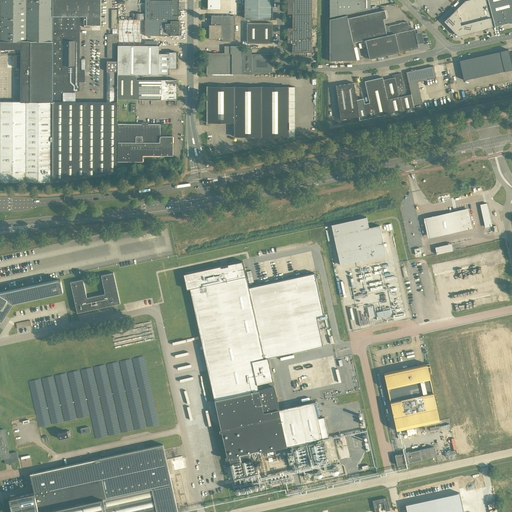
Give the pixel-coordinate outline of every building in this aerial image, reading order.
[(0,0),(0,48),(0,49),(0,53),(21,53),(21,55),(13,55),(13,67),(21,67),(21,101),(0,101),(0,181),(26,182),(52,182),(64,180),(84,177),(93,176),(115,173),(117,173),(117,172),(117,138),(117,113),(117,106),(117,102),(107,102),(85,102),(64,102),(64,91),(70,91),(70,95),(75,95),(75,91),(79,91),(79,81),(81,81),(81,76),(79,76),(79,16),(86,16),(86,18),(83,18),(83,27),(88,27),(88,25),(101,25),(100,0),(0,0)] [(154,0),(155,0),(150,0),(150,19),(178,20),(178,16),(179,16),(178,0),(154,0)] [(220,0),(207,0),(208,9),(220,9),(220,0)] [(244,0),(244,18),(272,18),(272,0),(244,0)] [(292,19),(312,19),(311,0),(287,0),(287,14),(292,14),(292,19)] [(329,0),(329,17),(370,8),(370,0),(329,0)] [(465,1),(444,21),(458,36),(463,35),(463,34),(493,27),(485,0),(468,0),(465,1)] [(509,24),(511,23),(511,0),(487,0),(495,27),(509,23),(509,24)] [(330,48),(354,42),(365,40),(390,35),(388,26),(385,25),(385,26),(383,19),(387,19),(385,10),(347,18),(347,16),(330,19),(330,48)] [(209,25),(209,39),(221,39),(221,41),(234,41),(235,20),(235,16),(215,16),(211,16),(211,18),(211,25),(209,25)] [(312,52),(312,47),(312,19),(292,19),(292,28),(287,28),(287,43),(292,43),(292,52),(312,52)] [(180,21),(178,21),(171,20),(171,23),(160,23),(160,35),(180,36),(180,23),(180,21)] [(412,30),(411,25),(409,26),(408,22),(388,26),(390,35),(412,30)] [(247,43),(272,43),(272,23),(247,23),(247,43)] [(412,30),(390,35),(365,40),(369,59),(419,48),(414,29),(412,30)] [(117,58),(117,34),(107,34),(107,58),(117,58)] [(354,42),(330,48),(330,61),(357,60),(354,47),(355,47),(354,42)] [(118,45),(117,74),(137,74),(159,74),(159,75),(169,75),(169,68),(176,69),(176,57),(177,52),(169,52),(169,54),(159,53),(159,45),(118,45)] [(230,46),(230,53),(207,53),(207,74),(242,74),(242,46),(230,46)] [(272,54),(271,54),(252,54),(252,49),(243,49),(242,74),(252,74),(252,73),(272,73),(272,54)] [(459,60),(464,80),(504,71),(511,69),(511,67),(508,49),(500,51),(459,60)] [(107,74),(107,102),(117,102),(117,74),(117,64),(117,61),(107,61),(107,64),(107,72),(107,74)] [(414,70),(406,72),(409,84),(409,85),(411,94),(414,108),(423,106),(417,82),(436,78),(433,66),(416,70),(416,69),(414,70)] [(392,78),(383,80),(391,113),(402,111),(414,108),(411,94),(406,95),(401,73),(392,75),(392,78)] [(117,74),(117,99),(176,100),(176,80),(136,79),(137,74),(117,74)] [(362,98),(356,100),(359,117),(359,120),(367,118),(391,113),(383,80),(382,77),(365,81),(369,102),(363,104),(362,98)] [(347,84),(335,85),(340,119),(359,117),(356,100),(354,83),(347,84)] [(288,87),(207,87),(207,122),(217,122),(217,124),(222,124),(222,122),(234,122),(234,136),(288,137),(288,87)] [(174,142),(173,142),(173,136),(160,136),(160,124),(148,124),(142,124),(118,124),(118,142),(118,161),(143,161),(143,155),(173,155),(173,144),(174,144),(174,142)] [(469,208),(446,213),(424,218),(428,238),(473,228),(469,208)] [(386,255),(379,225),(369,228),(368,223),(366,217),(331,225),(340,265),(386,255)] [(435,248),(437,254),(453,251),(453,249),(452,244),(451,244),(435,247),(435,248)] [(221,265),(184,274),(187,289),(190,288),(209,375),(215,400),(228,459),(229,459),(230,465),(249,460),(248,455),(287,446),(329,437),(324,417),(318,419),(314,401),(279,409),(274,387),(258,390),(257,384),(273,381),(268,357),(323,345),(317,316),(324,314),(323,312),(315,273),(249,288),(246,276),(243,261),(228,264),(228,266),(221,267),(221,266),(221,265)] [(70,282),(76,306),(74,307),(74,308),(75,310),(76,310),(77,313),(120,303),(113,273),(101,275),(105,294),(87,298),(83,279),(70,282)] [(63,292),(60,279),(0,292),(0,320),(2,321),(14,303),(63,292)] [(431,373),(429,363),(394,371),(394,372),(390,373),(390,372),(384,373),(397,430),(439,421),(429,373),(431,373)] [(9,454),(4,429),(0,429),(0,454),(1,459),(4,459),(5,464),(18,461),(17,452),(9,454)] [(34,493),(10,498),(12,509),(12,511),(177,511),(163,444),(145,448),(54,468),(30,474),(34,493)] [(395,455),(397,465),(435,457),(433,446),(419,449),(419,450),(395,455)] [(405,504),(407,511),(463,511),(460,493),(405,504)] [(375,511),(379,511),(377,504),(384,502),(385,511),(389,510),(387,498),(373,500),(375,511)]
